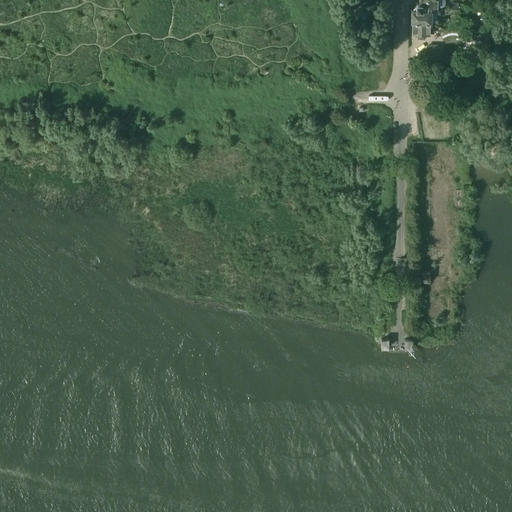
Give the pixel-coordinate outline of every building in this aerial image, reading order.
[(421,9),(430,10),(430,9),(437,9),(437,0),(418,0),(419,5),(415,5),(415,6),(418,6),(421,7),(421,9)] [(421,7),(418,6),(415,6),(412,10),(411,10),(410,23),(412,23),(429,24),(429,26),(430,26),(430,24),(431,24),(431,11),(430,11),(430,10),(421,9),(421,7)] [(430,35),(430,26),(429,26),(429,24),(412,23),(411,34),(416,35),(416,38),(424,38),(424,35),(430,35)] [(420,271),(420,277),(420,282),(429,282),(429,272),(420,271)] [(412,346),(412,338),(404,338),(404,346),(412,346)]
